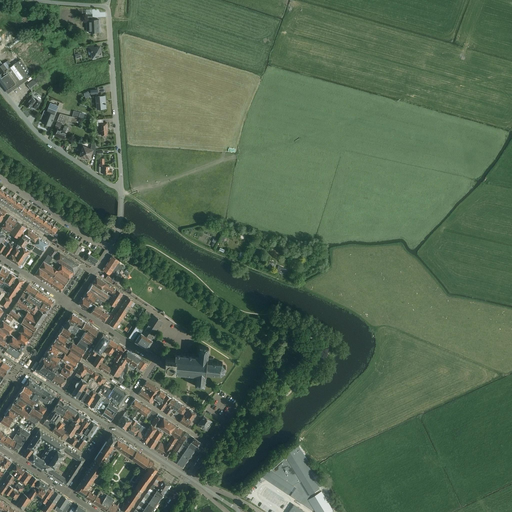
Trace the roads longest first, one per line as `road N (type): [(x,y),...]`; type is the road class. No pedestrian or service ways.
road 1 (track): [(297,285),(210,251),(129,194)]
road 2 (unclassified): [(121,187),(105,7)]
road 3 (unclassified): [(0,86),(36,133),(121,187)]
road 4 (residential): [(132,393),(154,360),(72,305)]
road 5 (residential): [(111,248),(0,177)]
